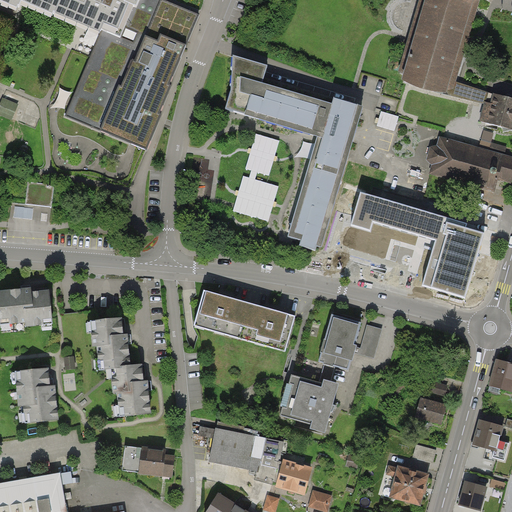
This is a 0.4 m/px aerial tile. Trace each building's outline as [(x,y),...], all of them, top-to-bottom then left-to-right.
[(146,150),(200,16),(159,0),(2,0),(20,7),(23,1),(100,32),(65,117),(146,150)] [(421,0),(400,73),(407,76),(405,82),(410,84),(414,86),(418,88),(423,89),(431,91),(485,105),(486,103),(488,93),(455,82),(478,0),(483,0),(484,0),(483,0),(421,0)] [(329,247),(368,104),(330,94),(328,101),(261,83),(266,63),(232,54),(229,93),(225,108),(237,112),(236,116),(318,139),(291,236),(329,247)] [(491,104),(486,103),(485,105),(480,122),(502,128),(504,132),(511,130),(511,97),(505,96),(505,98),(493,95),(491,104)] [(4,97),(0,106),(0,113),(14,119),(20,103),(4,97)] [(396,130),(401,116),(384,110),(379,124),(396,130)] [(479,151),(441,141),(431,178),(505,197),(511,171),(511,159),(501,157),(503,149),(481,143),(479,151)] [(51,187),(27,185),(25,204),(50,206),(51,187)] [(484,234),(445,223),(447,218),(360,193),(354,217),(351,226),(371,231),(373,223),(435,241),(422,287),(465,300),(484,234)] [(17,218),(33,217),(33,207),(16,208),(17,218)] [(376,274),(378,263),(370,261),(368,273),(376,274)] [(55,326),(51,293),(0,298),(0,320),(1,326),(26,323),(27,329),(55,326)] [(285,353),(294,320),(206,295),(196,329),(285,353)] [(374,360),(382,330),(330,317),(318,365),(350,372),(354,355),(374,360)] [(122,320),(85,324),(90,375),(101,374),(103,397),(110,397),(112,420),(151,416),(148,390),(144,391),(141,367),(126,369),(122,320)] [(511,394),(511,367),(497,364),(491,390),(511,394)] [(48,371),(8,375),(12,410),(18,409),(20,425),(59,421),(56,395),(50,396),(48,371)] [(327,439),(339,388),(293,376),(282,421),(306,427),(304,433),(327,439)] [(450,389),(430,383),(427,393),(447,399),(450,389)] [(448,408),(420,400),(415,416),(443,424),(448,408)] [(209,436),(213,426),(203,423),(200,433),(209,436)] [(495,458),(503,429),(480,423),(473,452),(495,458)] [(278,444),(212,431),(205,466),(252,475),(254,464),(273,468),(278,444)] [(414,456),(435,461),(439,448),(418,442),(414,456)] [(165,451),(124,446),(121,472),(172,478),(174,458),(164,457),(165,451)] [(301,498),(310,471),(279,462),(271,489),(301,498)] [(419,508),(429,477),(394,467),(385,497),(419,508)] [(123,511),(124,511),(123,511),(65,511),(59,475),(0,484),(0,511),(123,511)] [(505,488),(507,482),(494,478),(492,484),(505,488)] [(480,511),(486,489),(465,484),(459,506),(480,511)] [(328,511),(332,496),(313,492),(309,508),(327,511),(328,511)] [(247,511),(218,494),(206,511),(247,511)] [(275,511),(279,500),(268,497),(264,510),(272,511),(275,511)]
